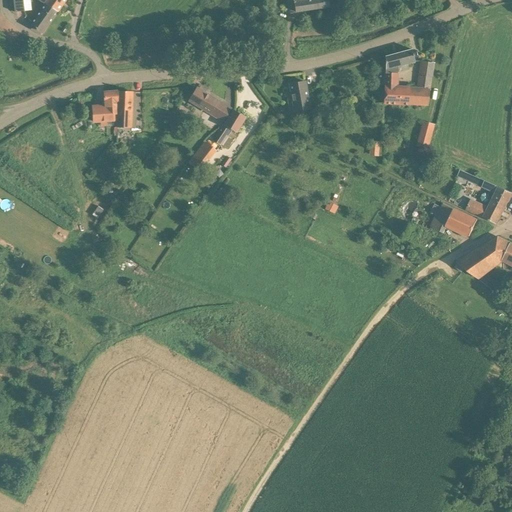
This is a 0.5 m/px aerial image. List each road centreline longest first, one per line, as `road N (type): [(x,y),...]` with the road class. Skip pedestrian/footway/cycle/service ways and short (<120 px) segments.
road 1 (residential): [(0,123),(74,86),(320,60),(488,0)]
road 2 (track): [(245,511),(369,328),(434,266)]
